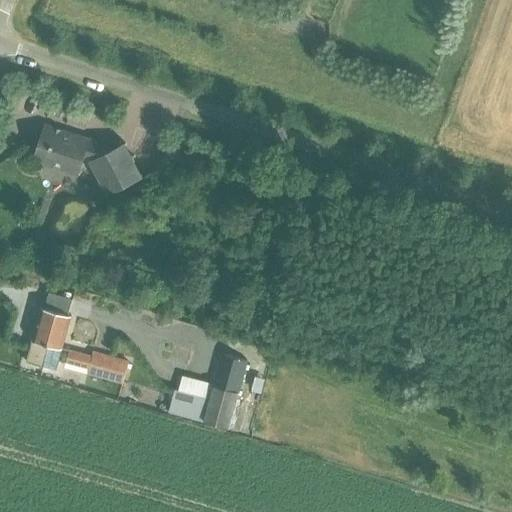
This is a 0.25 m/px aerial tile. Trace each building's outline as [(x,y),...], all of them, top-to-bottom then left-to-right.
[(32,159),(32,161),(33,162),(33,160),(78,175),(84,156),(90,158),(107,191),(105,192),(106,193),(142,176),(141,174),(139,175),(128,153),(96,143),(96,141),(89,138),(88,140),(45,126),(45,124),(44,123),(43,125),(32,159)] [(39,308),(24,362),(41,367),(47,345),(60,349),(69,316),(39,308)] [(120,384),(126,363),(91,353),(90,358),(67,352),(64,363),(86,369),(85,374),(120,384)] [(246,361),(221,355),(211,400),(176,392),(170,414),(230,427),(246,361)] [(282,423),(276,445),(355,466),(361,444),(282,423)]
